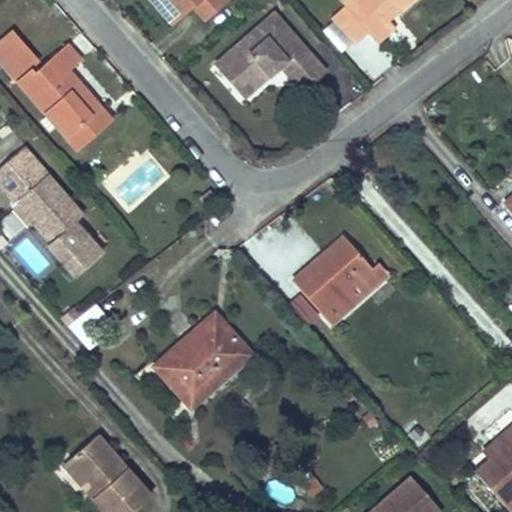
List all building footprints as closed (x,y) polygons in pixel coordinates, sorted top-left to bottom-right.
[(44,0),(22,0),(34,13),(46,2),(44,0)] [(175,21),(156,0),(147,0),(166,22),(170,26),(175,21)] [(156,0),(175,21),(192,7),(205,21),(229,1),(228,0),(156,0)] [(365,30),(369,34),(386,19),(392,26),(421,0),(345,0),(343,3),(345,7),(331,19),(351,42),(365,30)] [(272,13),(215,64),(239,91),(263,70),(267,75),(279,65),(301,90),(323,71),(272,13)] [(386,19),(369,34),(375,41),(392,26),(386,19)] [(0,42),(0,61),(5,66),(24,49),(11,34),(0,42)] [(30,69),(16,80),(66,136),(99,109),(67,72),(79,62),(65,46),(33,73),(30,69)] [(24,49),(5,66),(16,80),(30,69),(36,64),(24,49)] [(263,70),(239,91),(244,96),(267,75),(263,70)] [(99,109),(66,136),(77,148),(109,120),(99,109)] [(33,222),(34,222),(52,243),(48,246),(76,278),(102,255),(90,241),(86,245),(71,226),(74,223),(82,216),(22,148),(0,167),(0,183),(15,201),(19,198),(37,219),(33,222)] [(15,201),(12,204),(30,225),(34,222),(33,222),(37,219),(19,198),(15,201)] [(74,223),(71,226),(86,245),(90,241),(74,223)] [(341,236),(314,259),(319,264),(346,241),(341,236)] [(319,264),(314,259),(290,281),(301,293),(319,315),(329,325),(387,275),(376,262),(369,268),(346,241),(319,264)] [(319,315),(301,293),(290,302),(309,324),(319,315)] [(94,300),(66,323),(87,348),(115,324),(94,300)] [(212,314),(183,340),(188,345),(217,320),(212,314)] [(188,345),(183,340),(153,366),(189,405),(247,354),(217,320),(188,345)] [(414,419),(400,431),(415,448),(429,436),(414,419)] [(498,450),(488,459),(474,471),(474,473),(508,511),(509,511),(511,509),(511,424),(491,443),(498,450)] [(95,436),(66,461),(90,489),(86,492),(102,511),(131,511),(148,497),(95,436)] [(491,443),(481,452),(488,459),(498,450),(491,443)] [(66,461),(62,465),(86,492),(90,489),(66,461)] [(411,477),(370,511),(439,511),(440,511),(411,477)]
